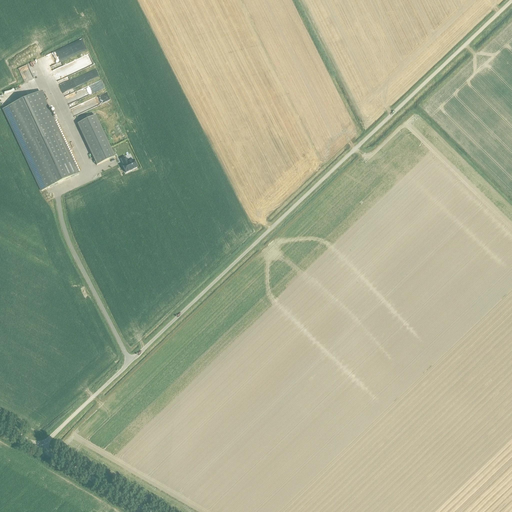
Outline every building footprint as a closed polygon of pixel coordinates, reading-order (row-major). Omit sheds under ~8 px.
[(85,51),(87,50),(83,41),(79,41),(70,45),(71,45),(63,49),(64,51),(57,51),(50,54),(54,63),(58,63),(52,65),(52,66),(53,68),(59,65),(63,64),(63,60),(77,54),(78,54),(85,51)] [(24,75),(27,81),(35,78),(32,72),(24,75)] [(69,101),(105,90),(102,82),(67,94),(69,101)] [(40,92),(3,109),(41,191),(78,174),(40,92)] [(85,109),(110,101),(108,92),(83,100),(85,109)] [(115,157),(96,116),(77,124),(97,165),(115,157)] [(128,163),(125,158),(121,160),(123,165),(122,166),(126,173),(137,168),(133,160),(128,163)]
